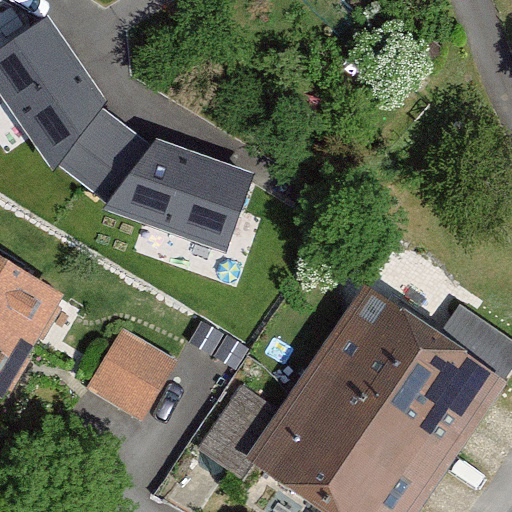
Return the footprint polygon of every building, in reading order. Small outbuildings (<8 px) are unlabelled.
[(49,17),(0,49),(0,94),(53,173),(59,165),(102,110),(107,103),(49,17)] [(151,145),(102,110),(59,165),(107,204),(151,145)] [(254,175),(156,140),(151,145),(107,204),(103,209),(226,256),(254,175)] [(0,392),(9,398),(71,298),(0,254),(0,392)] [(333,511),(426,511),(511,384),(511,377),(371,285),(287,413),(256,460),(333,511)] [(90,393),(148,426),(183,363),(126,331),(90,393)] [(287,413),(242,383),(198,450),(243,480),(256,460),(287,413)]
